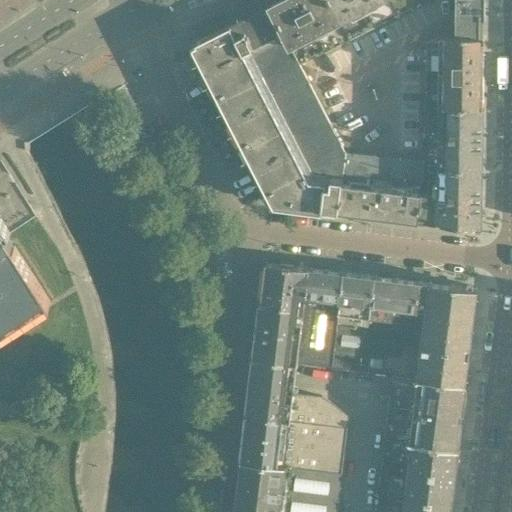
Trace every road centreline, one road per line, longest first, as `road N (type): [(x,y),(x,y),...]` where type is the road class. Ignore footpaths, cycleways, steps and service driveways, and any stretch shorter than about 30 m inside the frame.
road 1 (residential): [(208,511),(242,231)]
road 2 (residential): [(511,262),(242,231)]
road 3 (residential): [(242,231),(123,12)]
road 4 (tertiary): [(489,511),(511,318)]
road 5 (tertiary): [(0,93),(123,12)]
